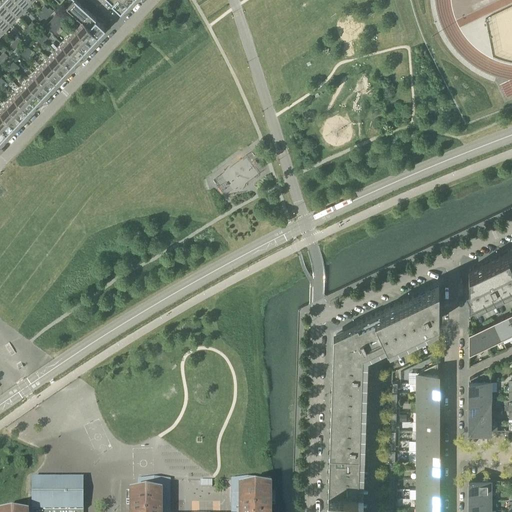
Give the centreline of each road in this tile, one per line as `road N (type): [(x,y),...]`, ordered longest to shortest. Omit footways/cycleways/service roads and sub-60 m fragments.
road 1 (unclassified): [(318,320),(311,240),(232,0)]
road 2 (residential): [(311,511),(318,320)]
road 3 (unclassified): [(0,165),(128,28)]
road 4 (residential): [(318,320),(450,259)]
